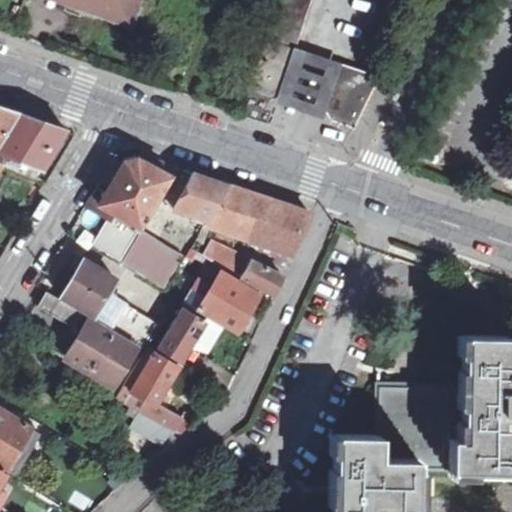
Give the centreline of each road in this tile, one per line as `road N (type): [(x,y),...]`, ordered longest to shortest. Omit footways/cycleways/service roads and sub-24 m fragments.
road 1 (residential): [(118,511),(171,455),(234,410),(340,185)]
road 2 (tertiary): [(112,108),(340,185)]
road 3 (residential): [(112,108),(0,297)]
road 4 (residential): [(452,0),(369,196)]
road 5 (tertiary): [(369,196),(511,246)]
